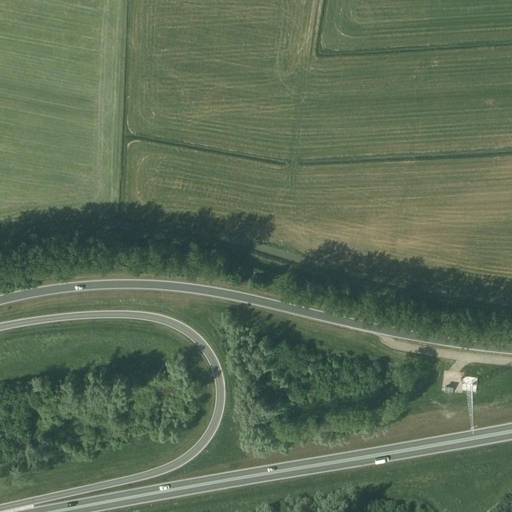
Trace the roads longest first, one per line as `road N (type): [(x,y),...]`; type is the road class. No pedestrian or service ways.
road 1 (trunk): [(0,327),(70,316),(162,321),(203,347),(220,391),(204,441),(174,465),(0,508)]
road 2 (trunk): [(511,350),(197,290),(112,285),(0,302)]
road 3 (trunk): [(59,511),(511,431)]
